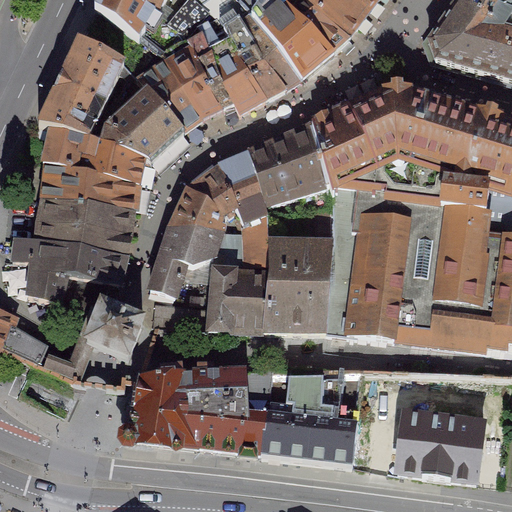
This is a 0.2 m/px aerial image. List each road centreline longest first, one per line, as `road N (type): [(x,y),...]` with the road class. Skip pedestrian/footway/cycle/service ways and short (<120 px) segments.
road 1 (tertiary): [(374,511),(168,487)]
road 2 (tertiary): [(168,487),(0,435)]
road 3 (tertiary): [(0,472),(67,494),(168,487)]
